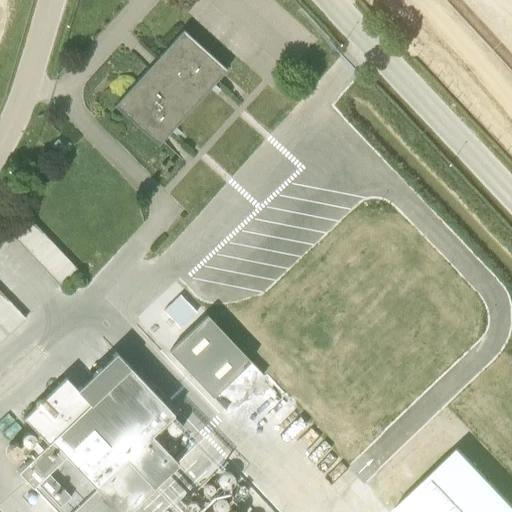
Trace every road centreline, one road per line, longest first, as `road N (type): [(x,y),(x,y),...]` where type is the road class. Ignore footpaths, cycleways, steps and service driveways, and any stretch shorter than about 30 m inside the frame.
road 1 (unknown): [(100,288),(156,205),(81,104),(76,83),(152,0)]
road 2 (unknown): [(100,288),(296,511)]
road 3 (unclassified): [(329,0),(511,195)]
road 4 (unclassified): [(0,144),(47,0)]
